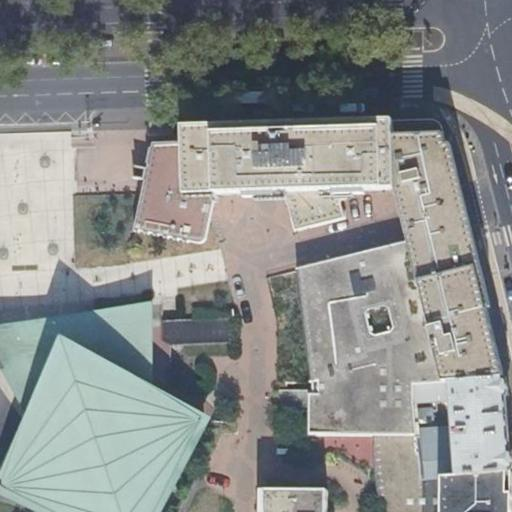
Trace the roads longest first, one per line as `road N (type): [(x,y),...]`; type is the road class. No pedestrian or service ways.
road 1 (secondary): [(0,89),(497,71)]
road 2 (secondary): [(484,5),(0,20)]
